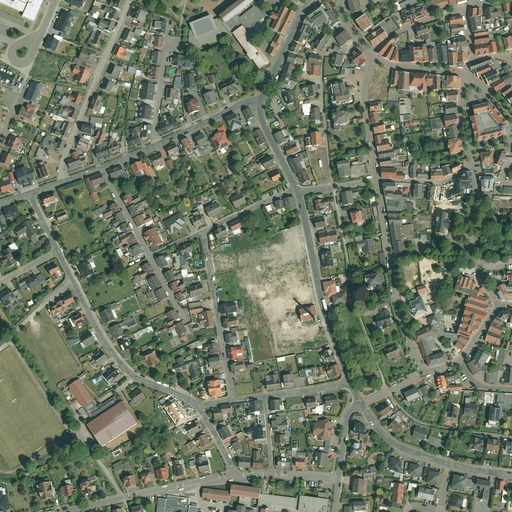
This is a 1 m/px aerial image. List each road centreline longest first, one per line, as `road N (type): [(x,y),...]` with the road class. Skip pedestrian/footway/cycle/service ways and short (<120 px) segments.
road 1 (residential): [(296,189),(320,301),(350,381)]
road 2 (residential): [(377,181),(399,318),(423,372)]
road 3 (residential): [(62,181),(63,151),(127,0)]
road 4 (residential): [(198,405),(126,369),(70,276)]
road 5 (residential): [(234,475),(58,511)]
road 6 (residential): [(233,399),(203,228)]
road 7 (residential): [(101,167),(181,310)]
road 8 (residential): [(472,161),(474,263),(496,303)]
road 9 (residential): [(373,57),(364,93),(377,181)]
